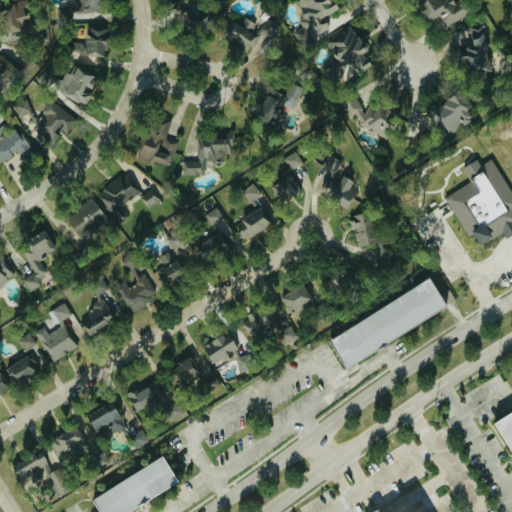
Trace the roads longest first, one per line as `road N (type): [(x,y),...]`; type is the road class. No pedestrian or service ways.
road 1 (secondary): [(511,298),(204,511)]
road 2 (residential): [(0,432),(309,238)]
road 3 (secondary): [(261,511),(511,338)]
road 4 (residential): [(0,214),(96,148),(138,64)]
road 5 (residential): [(140,53),(214,69),(224,89),(202,100),(136,72)]
